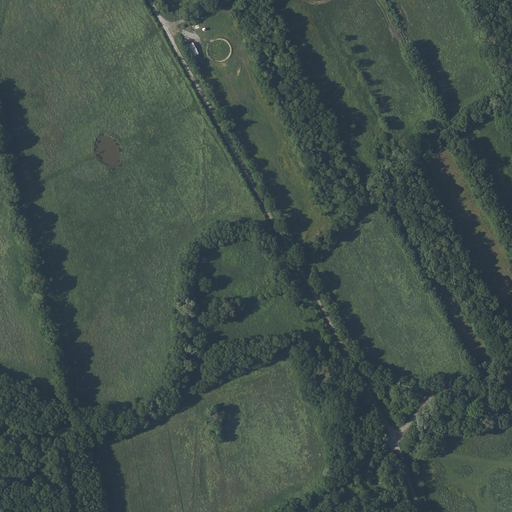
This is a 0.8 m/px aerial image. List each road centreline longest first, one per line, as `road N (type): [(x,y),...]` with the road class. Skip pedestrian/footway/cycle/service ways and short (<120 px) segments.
road 1 (track): [(393,436),(149,0)]
road 2 (track): [(393,436),(445,390),(511,390)]
road 3 (track): [(393,436),(295,511)]
